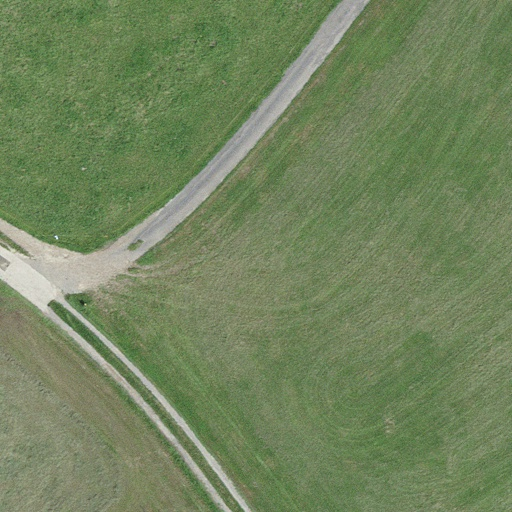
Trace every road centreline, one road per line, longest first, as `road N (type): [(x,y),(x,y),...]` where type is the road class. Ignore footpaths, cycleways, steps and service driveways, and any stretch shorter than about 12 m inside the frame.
road 1 (track): [(367,0),(261,135),(174,224),(93,277),(33,282)]
road 2 (track): [(0,261),(33,282),(192,449),(238,511)]
